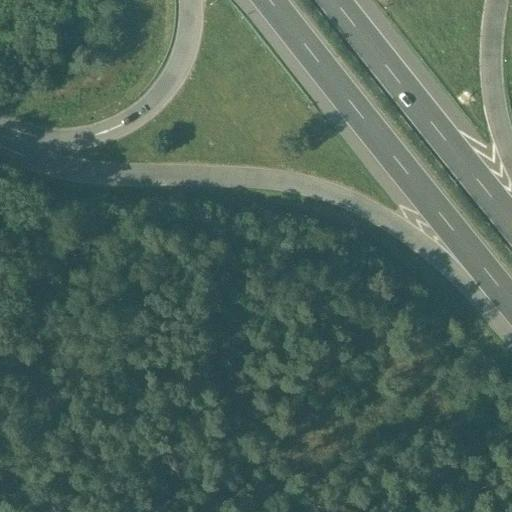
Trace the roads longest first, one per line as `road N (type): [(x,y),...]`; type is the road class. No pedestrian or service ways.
road 1 (motorway): [(1,142),(50,169),(95,178),(236,179),(315,191),(481,267)]
road 2 (motorway): [(268,0),(481,267)]
road 3 (motorway): [(511,227),(331,0)]
road 4 (motorway): [(189,0),(186,51),(151,109),(86,143),(1,142)]
road 5 (motorway): [(511,172),(491,71),(498,0)]
